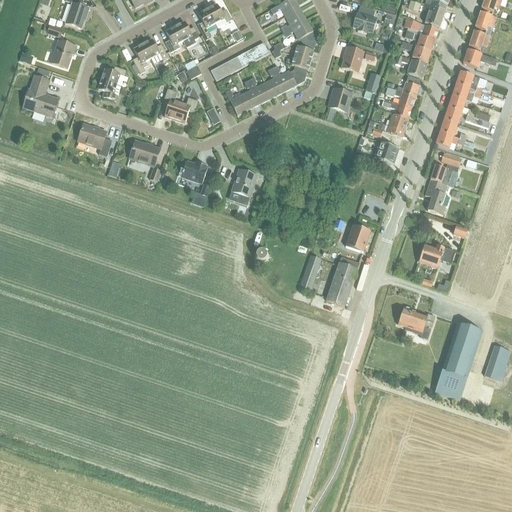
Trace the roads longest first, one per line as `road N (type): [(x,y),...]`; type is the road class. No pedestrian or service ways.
road 1 (secondary): [(296,511),(468,0)]
road 2 (residential): [(232,133),(194,146),(82,105),(97,51),(192,0)]
road 3 (residential): [(318,0),(330,33),(311,94),(232,133)]
road 4 (residential): [(243,4),(257,39),(202,73),(232,133)]
